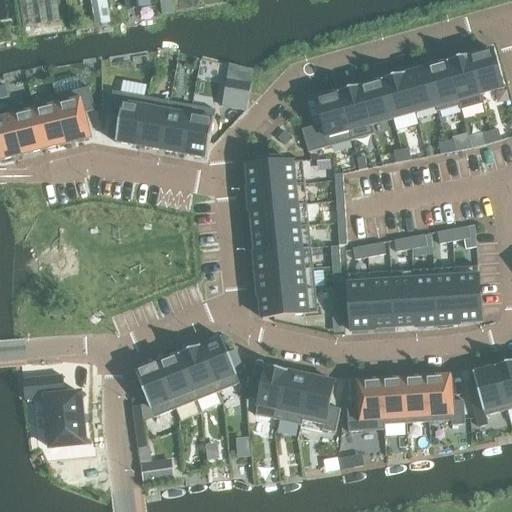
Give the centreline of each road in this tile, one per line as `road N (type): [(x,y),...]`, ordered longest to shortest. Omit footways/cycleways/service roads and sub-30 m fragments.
road 1 (residential): [(497,20),(295,73),(220,150),(223,188)]
road 2 (residential): [(232,305),(251,334),(348,353),(456,345),(511,331)]
road 3 (residential): [(28,176),(95,163),(223,188)]
road 4 (residential): [(353,209),(497,180)]
road 5 (residential): [(115,350),(232,305)]
